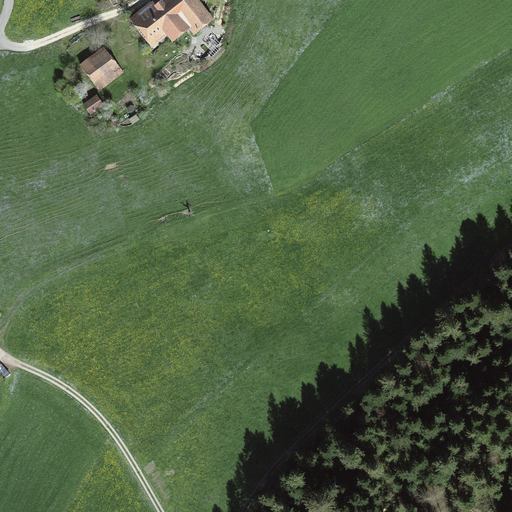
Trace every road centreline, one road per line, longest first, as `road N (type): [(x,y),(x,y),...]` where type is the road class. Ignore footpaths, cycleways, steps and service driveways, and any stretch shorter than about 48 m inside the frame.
road 1 (track): [(250,511),(285,459),(470,282),(511,256)]
road 2 (track): [(0,357),(99,415),(161,511)]
